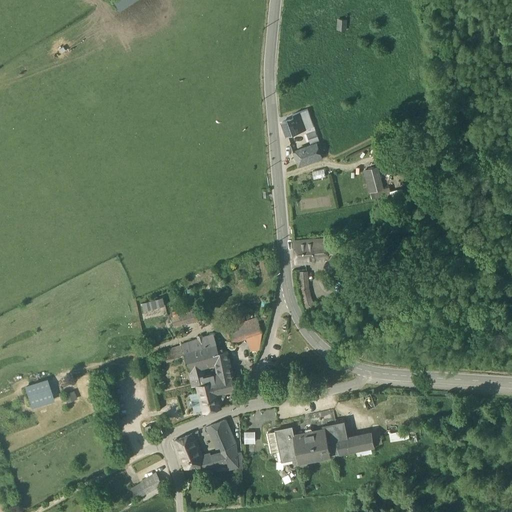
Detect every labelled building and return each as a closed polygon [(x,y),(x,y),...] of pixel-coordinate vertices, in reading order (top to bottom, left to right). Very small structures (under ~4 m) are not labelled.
[(113,0),(111,1),(118,11),(133,0),(113,0)] [(346,21),(339,20),(338,30),(345,31),(346,21)] [(294,119),(282,123),(287,136),(313,127),(307,110),(293,115),(294,119)] [(317,145),(293,153),(298,167),(322,159),(317,145)] [(376,168),(364,171),(370,192),(382,189),(376,168)] [(324,169),(312,172),(314,180),(326,177),(324,169)] [(355,234),(343,235),(344,240),(353,239),(354,241),(359,240),(358,238),(365,237),(364,231),(355,232),(355,234)] [(327,240),(293,242),(295,264),(315,263),(314,258),(328,257),(327,240)] [(306,273),(297,274),(301,290),(307,288),(306,273)] [(307,288),(301,290),(303,297),(309,296),(307,288)] [(309,296),(303,297),(305,306),(312,312),(318,313),(318,305),(311,302),(309,296)] [(143,303),(145,310),(165,305),(163,298),(143,303)] [(333,304),(318,305),(318,313),(333,313),(333,304)] [(341,304),(333,304),(333,313),(341,313),(341,304)] [(203,308),(173,317),(176,327),(206,318),(203,308)] [(258,322),(244,327),(247,337),(262,332),(258,322)] [(244,327),(230,332),(233,342),(247,337),(244,327)] [(247,337),(250,350),(259,350),(262,332),(247,337)] [(227,350),(215,353),(209,335),(181,344),(181,345),(184,353),(189,370),(189,371),(194,369),(193,369),(201,367),(217,363),(218,370),(230,367),(227,350)] [(181,345),(170,349),(173,357),(184,353),(181,345)] [(201,367),(193,369),(194,369),(198,385),(206,383),(201,367)] [(230,367),(218,370),(220,379),(213,381),(216,393),(221,392),(235,388),(230,367)] [(25,386),(32,406),(53,400),(47,380),(25,386)] [(206,383),(198,385),(199,391),(204,410),(204,411),(220,407),(218,399),(216,393),(213,381),(206,383)] [(76,398),(74,391),(65,394),(67,401),(76,398)] [(190,394),(195,412),(204,410),(199,391),(190,394)] [(226,395),(221,392),(216,393),(218,399),(223,401),(226,395)] [(226,419),(206,428),(208,434),(216,431),(223,448),(225,447),(235,443),(226,419)] [(306,431),(293,434),(292,427),(277,430),(282,449),(284,460),(290,459),(298,457),(299,461),(308,459),(307,455),(330,450),(330,454),(358,448),(372,446),(375,445),(373,432),(347,437),(344,421),(324,425),(325,427),(314,429),(314,427),(311,425),(308,426),(306,429),(306,431)] [(243,442),(255,442),(255,430),(243,430),(243,442)] [(277,430),(270,431),(274,451),(282,449),(277,430)] [(390,440),(400,438),(398,431),(389,433),(390,440)] [(193,433),(174,441),(185,468),(203,462),(204,461),(202,456),(193,433)] [(235,443),(225,447),(226,452),(228,462),(229,468),(237,466),(237,465),(236,452),(235,443)] [(211,456),(211,457),(213,466),(214,465),(228,462),(226,452),(211,456)] [(210,454),(202,456),(204,461),(203,462),(207,473),(216,471),(214,465),(213,466),(211,457),(211,456),(210,454)] [(298,457),(290,459),(291,467),(299,465),(299,461),(298,457)] [(161,484),(156,475),(140,484),(145,493),(161,484)] [(136,497),(145,493),(140,484),(132,489),(136,497)]
